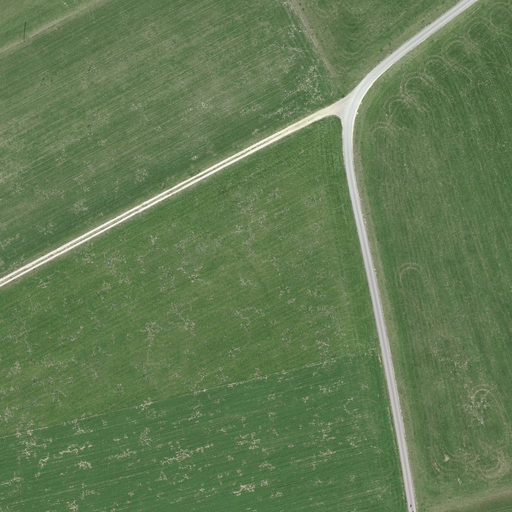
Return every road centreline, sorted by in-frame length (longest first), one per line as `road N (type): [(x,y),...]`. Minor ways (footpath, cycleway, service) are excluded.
road 1 (unclassified): [(466,0),(388,58),(354,99),(345,149),(411,511)]
road 2 (track): [(354,99),(0,281)]
